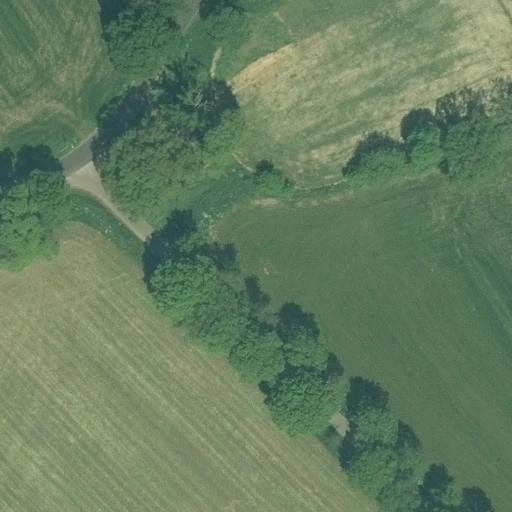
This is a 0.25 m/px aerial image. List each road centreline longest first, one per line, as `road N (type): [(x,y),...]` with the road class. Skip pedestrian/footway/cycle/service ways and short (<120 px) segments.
road 1 (unclassified): [(423,511),(77,161)]
road 2 (tertiary): [(77,161),(126,107),(196,0)]
